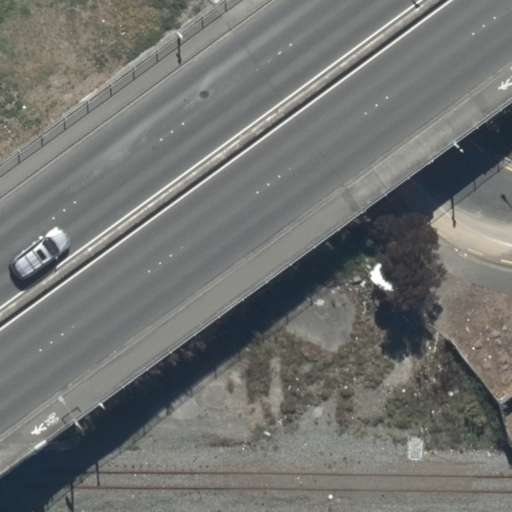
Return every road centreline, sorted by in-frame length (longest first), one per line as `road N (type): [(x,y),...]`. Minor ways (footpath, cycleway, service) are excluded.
road 1 (primary): [(511,0),(0,368)]
road 2 (primary): [(0,246),(339,0)]
road 3 (secondary): [(511,205),(443,160),(319,0)]
